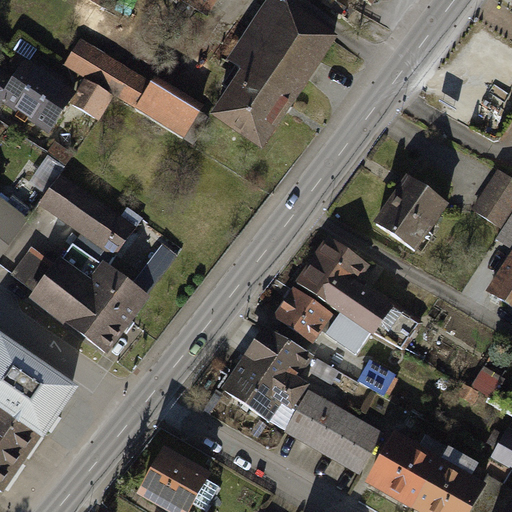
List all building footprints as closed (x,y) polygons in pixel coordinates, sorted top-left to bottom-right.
[(88,0),(110,13),(117,0),(88,0)] [(186,0),(208,14),(216,0),(186,0)] [(363,0),(377,9),(382,0),(363,0)] [(285,7),(240,71),(236,68),(223,87),(239,98),(224,120),(263,147),(335,43),(285,7)] [(150,87),(84,48),(70,71),(92,84),(77,108),(102,123),(117,98),(136,110),(150,87)] [(15,55),(0,74),(0,101),(43,133),(70,97),(15,55)] [(154,89),(135,117),(182,148),(201,120),(154,89)] [(511,179),(502,173),(476,212),(501,229),(511,212),(511,179)] [(448,207),(410,181),(378,226),(416,252),(448,207)] [(65,182),(45,211),(116,260),(136,231),(65,182)] [(0,206),(0,263),(34,217),(7,197),(0,206)] [(511,250),(511,220),(498,241),(511,250)] [(331,245),(280,321),(320,348),(345,311),(383,336),(399,311),(360,285),(369,271),(331,245)] [(163,250),(139,281),(154,292),(178,261),(163,250)] [(63,261),(35,301),(112,354),(150,299),(106,268),(95,283),(63,261)] [(511,262),(492,293),(511,306),(511,262)] [(265,338),(247,366),(296,397),(314,370),(265,338)] [(0,347),(0,403),(7,409),(44,431),(75,391),(0,347)] [(373,364),(364,383),(389,395),(398,376),(386,370),(373,364)] [(247,366),(230,393),(279,424),(296,397),(247,366)] [(384,435),(310,394),(290,432),(364,473),(384,435)] [(0,487),(44,431),(7,409),(0,419),(0,487)] [(511,436),(499,462),(511,468),(511,436)] [(378,486),(422,511),(448,467),(404,441),(378,486)] [(174,459),(149,500),(169,511),(199,511),(216,484),(174,459)] [(422,511),(480,511),(492,493),(448,467),(422,511)]
